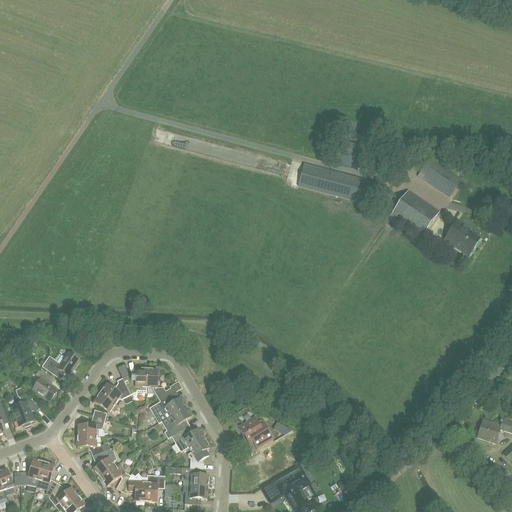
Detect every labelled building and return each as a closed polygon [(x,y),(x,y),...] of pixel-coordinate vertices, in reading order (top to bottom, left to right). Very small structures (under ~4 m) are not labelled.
[(405,169),(414,155),(396,144),(388,157),(405,169)] [(430,159),(418,177),(450,198),(461,180),(430,159)] [(378,184),(304,165),(298,187),(372,207),(378,184)] [(408,192),(391,218),(423,238),(440,212),(408,192)] [(470,256),(481,239),(464,229),(465,227),(458,222),(446,241),(470,256)] [(58,370),(68,378),(79,361),(69,354),(60,366),(49,358),(42,368),(53,376),(58,370)] [(50,403),(52,400),(58,392),(48,385),(51,380),(39,371),(35,376),(40,380),(32,391),(50,403)] [(146,390),(147,371),(136,371),(135,379),(132,379),(129,381),(128,378),(122,380),(130,397),(136,394),(146,394),(146,390)] [(160,403),(163,402),(165,400),(174,395),(170,390),(165,393),(163,390),(157,389),(158,371),(147,371),(146,390),(153,390),(153,391),(160,403)] [(121,402),(130,397),(122,380),(117,383),(122,394),(121,396),(106,386),(100,395),(108,400),(115,405),(119,401),(121,402)] [(115,405),(108,400),(100,395),(94,404),(109,414),(115,405)] [(33,402),(31,400),(27,396),(20,399),(22,405),(12,409),(16,420),(17,420),(17,422),(20,428),(23,426),(24,429),(31,427),(30,424),(34,422),(27,404),(33,402)] [(182,400),(180,401),(180,400),(166,408),(163,402),(160,403),(150,409),(154,416),(161,411),(166,421),(185,409),(184,406),(185,406),(186,404),(184,400),(182,400)] [(188,411),(187,412),(185,409),(166,421),(172,430),(168,432),(171,439),(181,433),(184,431),(180,425),(191,419),(190,418),(192,417),(192,415),(190,412),(188,411)] [(93,418),(105,421),(107,415),(95,412),(93,418)] [(102,431),(105,421),(93,418),(91,423),(96,425),(96,427),(78,427),(78,438),(96,438),(104,438),(104,433),(102,431)] [(255,418),(238,428),(249,446),(253,444),(256,450),(273,440),(263,422),(259,425),(255,418)] [(484,420),(477,439),(495,445),(499,431),(502,432),(511,434),(511,424),(504,421),(502,426),(484,420)] [(283,427),(280,434),(285,436),(287,435),(292,432),(293,431),(284,427),(283,427)] [(200,431),(199,432),(198,431),(185,439),(181,433),(171,439),(180,454),(189,449),(204,440),(202,437),(204,436),(204,435),(202,431),(200,431)] [(96,444),(96,438),(78,438),(78,449),(91,449),(91,452),(90,452),(92,458),(110,451),(107,445),(102,447),(101,444),(96,444)] [(204,440),(189,449),(192,454),(187,456),(190,461),(190,470),(193,470),(203,471),(204,465),(201,464),(201,463),(209,458),(205,452),(209,450),(204,440)] [(111,463),(114,461),(117,459),(113,450),(110,451),(92,458),(94,464),(105,460),(106,461),(94,471),(100,480),(115,468),(111,463)] [(481,467),(475,477),(488,485),(497,470),(484,462),(479,459),(476,464),(481,467)] [(36,489),(44,464),(33,461),(29,474),(20,475),(21,487),(30,487),(36,489)] [(50,498),(57,485),(50,481),(54,467),(44,464),(36,489),(37,489),(39,482),(44,484),(41,492),(42,495),(46,496),(50,498)] [(121,494),(130,478),(125,475),(122,471),(119,473),(115,468),(100,480),(107,488),(120,478),(122,480),(116,491),(121,494)] [(193,470),(190,470),(181,470),(174,469),(173,475),(182,476),(181,482),(190,483),(190,488),(207,489),(208,477),(193,476),(193,470)] [(0,473),(0,483),(3,492),(14,488),(7,471),(0,473)] [(315,496),(309,487),(311,487),(301,471),(274,488),(280,498),(287,494),(289,499),(288,499),(295,511),(308,511),(319,506),(314,497),(315,496)] [(146,504),(147,477),(147,480),(142,480),(138,475),(133,479),(130,478),(121,494),(127,497),(128,494),(135,494),(134,503),(136,503),(136,506),(144,506),(144,503),(146,504)] [(511,478),(506,475),(497,490),(505,495),(511,483),(511,478)] [(165,478),(158,478),(147,477),(146,504),(157,504),(157,490),(164,491),(165,478)] [(63,510),(78,498),(71,490),(60,498),(58,495),(62,489),(57,485),(50,498),(49,500),(55,508),(59,505),(63,510)] [(207,489),(190,488),(183,488),(182,495),(185,495),(184,506),(192,506),(193,500),(207,501),(207,489)] [(82,511),(81,510),(85,507),(78,498),(63,510),(64,511),(82,511)]
